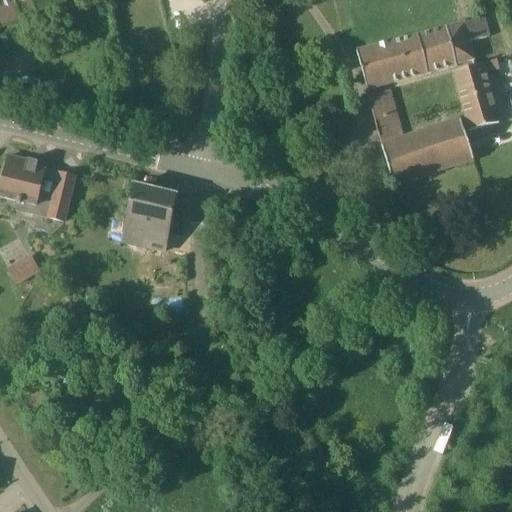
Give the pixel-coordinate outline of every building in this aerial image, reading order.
[(0,32),(39,17),(66,3),(64,0),(24,0),(0,8),(0,32)] [(357,53),(366,90),(475,62),(470,44),(489,39),(484,19),(357,53)] [(499,124),(494,105),(485,74),(499,70),(496,62),(453,73),(469,132),(499,124)] [(462,121),(404,140),(390,91),(368,97),(393,188),(473,161),(462,121)] [(64,225),(70,198),(75,179),(59,175),(53,201),(39,197),(45,171),(37,169),(38,163),(27,161),(27,162),(8,157),(0,192),(0,201),(16,205),(14,214),(64,225)] [(120,244),(164,253),(176,197),(134,187),(130,206),(120,244)] [(10,271),(18,285),(37,273),(29,259),(10,271)]
